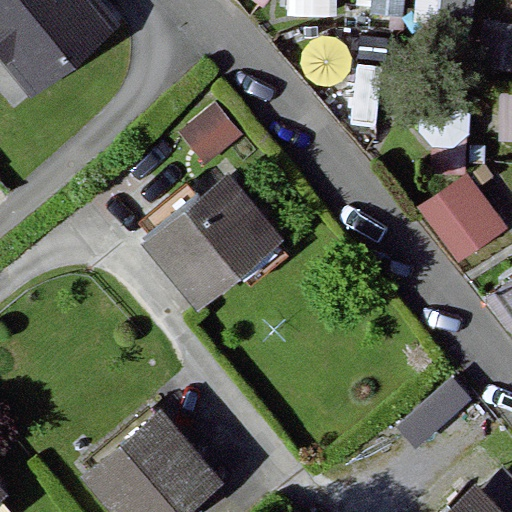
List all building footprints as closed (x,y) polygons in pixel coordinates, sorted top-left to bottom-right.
[(106,0),(0,0),(0,49),(31,88),(120,16),(106,0)] [(289,0),(290,10),(337,11),(337,0),(289,0)] [(404,0),(358,0),(358,2),(348,1),(346,24),(403,28),(404,0)] [(473,0),(417,0),(416,17),(471,22),(473,0)] [(511,19),(485,15),(478,61),(511,66),(511,19)] [(385,33),(355,30),(348,111),(357,112),(355,130),(376,131),(385,33)] [(511,87),(502,88),(501,136),(511,135),(511,87)] [(431,142),(430,167),(466,168),(467,133),(471,129),(472,105),(458,92),(425,92),(418,100),(418,122),(431,142)] [(218,100),(181,129),(204,158),(241,129),(218,100)] [(471,142),(471,158),(486,158),(485,142),(471,142)] [(485,162),(474,169),(481,181),(493,173),(485,162)] [(180,207),(146,233),(198,296),(279,229),(229,168),(180,207)] [(465,169),(421,201),(460,254),(504,222),(465,169)] [(511,277),(489,294),(511,326),(511,277)] [(452,372),(397,420),(416,442),(471,394),(452,372)] [(169,511),(217,472),(159,403),(84,466),(122,511),(169,511)] [(505,511),(479,483),(446,511),(505,511)]
